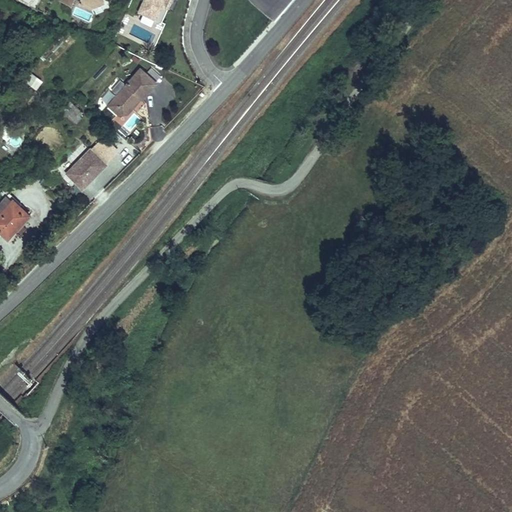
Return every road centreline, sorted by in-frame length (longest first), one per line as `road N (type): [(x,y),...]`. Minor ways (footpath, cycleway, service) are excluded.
road 1 (unclassified): [(428,0),(301,175),(281,188),(227,187),(99,320),(30,436)]
road 2 (tertiary): [(0,311),(227,86)]
